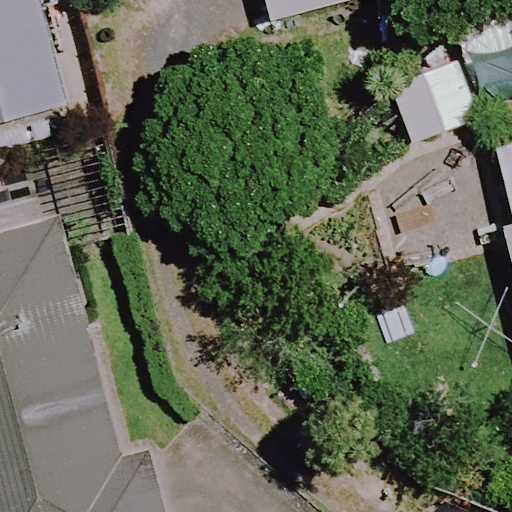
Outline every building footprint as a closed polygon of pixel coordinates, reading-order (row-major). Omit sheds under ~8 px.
[(0,0),(0,119),(74,100),(47,0),(0,0)] [(287,0),(290,11),(329,0),(287,0)] [(479,133),(450,56),(377,84),(408,161),(479,133)] [(511,145),(492,150),(511,249),(511,145)] [(141,455),(74,210),(0,230),(0,511),(176,511),(160,450),(141,455)]
